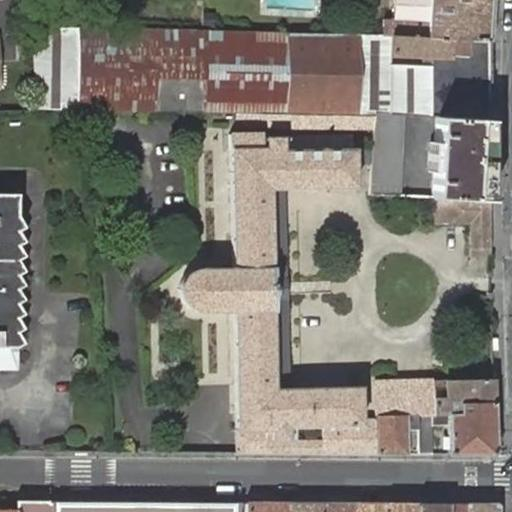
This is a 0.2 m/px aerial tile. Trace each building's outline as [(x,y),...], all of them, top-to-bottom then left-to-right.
[(426,0),(426,19),(392,18),(384,18),(383,37),(488,40),(491,0),(426,0)] [(426,0),(392,0),(392,18),(426,19),(426,0)] [(433,116),(489,119),(488,40),(383,37),(202,31),(33,26),(35,109),(82,110),(235,113),(371,116),(372,112),(402,114),(433,116)] [(371,116),(371,127),(367,194),(398,196),(402,114),(372,112),(371,116)] [(371,116),(235,113),(234,126),(371,127),(371,116)] [(470,200),(489,201),(489,119),(433,116),(432,151),(427,151),(426,164),(431,164),(430,198),(435,198),(470,200)] [(375,453),(375,431),(356,431),(356,425),(360,425),(359,386),(286,388),(272,388),(268,188),(282,188),(354,187),(353,148),(349,148),(349,135),(281,137),(280,136),(263,136),(263,137),(258,137),(258,133),(228,134),(231,268),(197,268),(192,269),(187,271),(184,274),(180,278),(180,281),(158,282),(158,300),(180,299),(184,305),(188,308),(194,311),(232,311),(235,444),(264,443),(265,440),(294,439),(294,427),(331,425),(332,453),(375,453)] [(272,388),(286,388),(284,287),(282,188),(268,188),(272,388)] [(0,364),(8,364),(8,347),(14,346),(14,330),(14,317),(15,229),(15,196),(0,195),(0,364)] [(435,198),(434,222),(471,221),(471,255),(490,255),(490,254),(489,201),(470,200),(435,198)] [(493,402),(492,378),(445,379),(444,397),(433,397),(433,414),(459,414),(459,404),(493,402)] [(444,397),(445,379),(433,380),(433,397),(444,397)] [(433,397),(433,380),(373,381),(374,414),(416,415),(431,415),(433,414),(433,397)] [(494,454),(493,402),(459,404),(459,414),(433,414),(431,415),(416,415),(416,453),(430,454),(431,425),(448,425),(447,454),(494,454)] [(416,415),(374,414),(375,431),(375,453),(416,453),(416,415)] [(15,511),(14,501),(0,500),(0,511),(15,511)] [(47,511),(47,501),(14,501),(15,511),(47,511)] [(240,511),(241,502),(47,501),(47,511),(240,511)] [(288,511),(289,502),(244,502),(244,511),(288,511)] [(289,502),(288,511),(320,511),(321,502),(289,502)] [(321,502),(320,511),(352,511),(353,503),(321,502)] [(384,511),(385,503),(353,503),(352,511),(384,511)] [(416,511),(417,503),(385,503),(384,511),(416,511)] [(448,511),(449,503),(417,503),(416,511),(448,511)] [(448,511),(496,511),(497,505),(495,504),(449,503),(448,511)]
